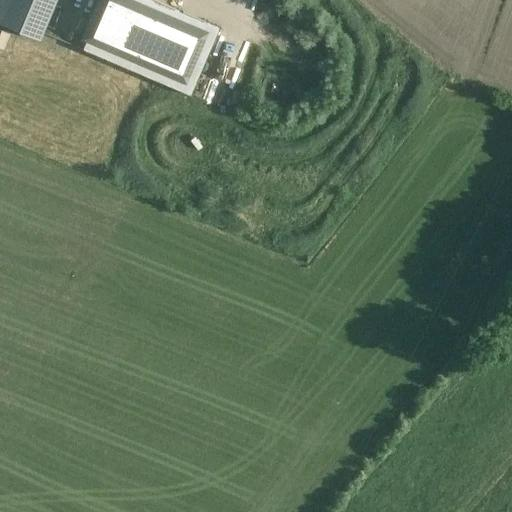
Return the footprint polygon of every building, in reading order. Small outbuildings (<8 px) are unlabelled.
[(49,9),(27,0),(9,0),(0,22),(37,38),(49,9)] [(27,0),(49,9),(52,0),(27,0)] [(219,26),(158,0),(97,0),(82,38),(85,40),(81,49),(190,95),(219,26)] [(276,9),(277,0),(264,0),(263,6),(276,9)] [(245,21),(242,32),(265,38),(270,18),(258,15),(255,24),(245,21)] [(1,30),(0,32),(0,48),(3,50),(9,34),(1,30)] [(342,46),(337,54),(351,64),(356,56),(342,46)]
